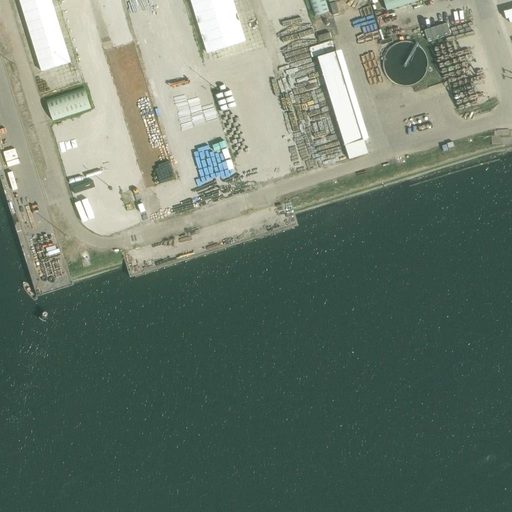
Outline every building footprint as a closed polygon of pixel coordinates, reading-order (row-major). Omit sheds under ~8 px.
[(324,0),(309,0),(315,17),(329,13),(324,0)] [(384,0),(387,11),(422,0),(384,0)] [(447,24),(424,31),(428,43),(451,35),(447,24)] [(324,57),(350,138),(367,133),(341,51),(324,57)] [(396,89),(430,77),(424,61),(395,71),(397,74),(392,76),(396,89)] [(85,88),(46,100),(53,122),(91,110),(85,88)]
